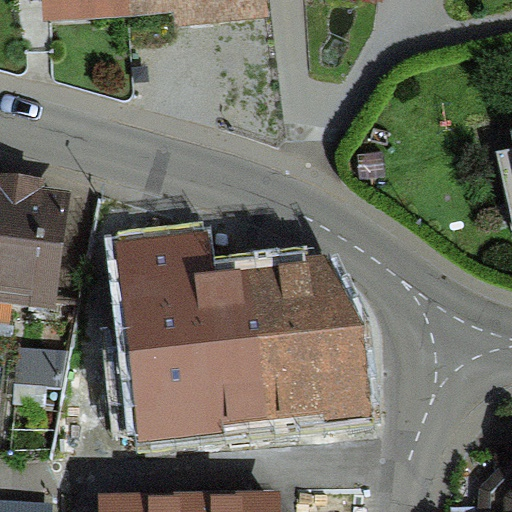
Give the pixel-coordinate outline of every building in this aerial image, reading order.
[(43,0),(45,28),(129,22),(127,0),(43,0)] [(269,26),(264,0),(127,0),(129,22),(176,19),(177,31),(269,26)] [(0,310),(55,318),(70,200),(42,196),(43,185),(20,182),(0,179),(0,310)] [(115,239),(141,442),(370,413),(363,326),(325,255),(307,257),(305,250),(214,260),(209,226),(115,239)] [(64,358),(18,354),(15,387),(61,391),(64,358)] [(511,511),(511,458),(480,492),(480,511),(511,511)] [(191,492),(101,493),(100,511),(280,511),(280,491),(191,492)] [(0,511),(55,511),(56,503),(0,500),(0,511)]
